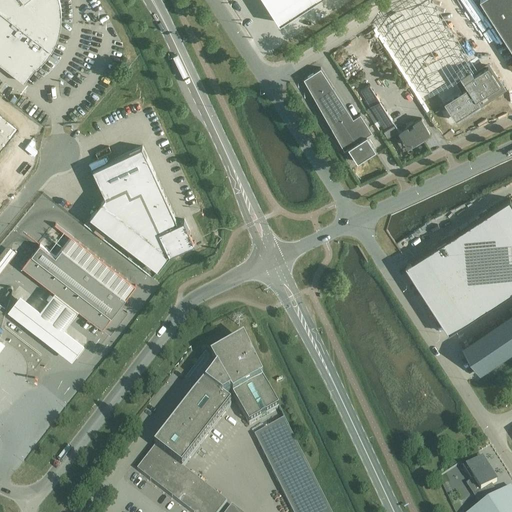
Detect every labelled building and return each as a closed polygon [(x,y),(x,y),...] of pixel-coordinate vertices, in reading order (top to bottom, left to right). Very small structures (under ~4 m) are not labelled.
[(0,0),(0,62),(24,82),(36,67),(41,63),(45,59),(48,55),(52,50),(54,45),(56,41),(58,37),(59,32),(61,24),(61,23),(61,18),(61,14),(61,9),(61,4),(59,0),(0,0)] [(267,0),(284,19),(309,0),(312,0),(313,1),(314,0),(267,0)] [(429,0),(427,0),(386,27),(430,95),(454,79),(461,90),(445,101),(456,118),(480,103),(477,98),(500,84),(488,65),(474,73),(471,68),(472,67),(429,0)] [(511,0),(480,0),(511,49),(511,0)] [(348,147),(357,162),(376,150),(367,135),(372,132),(360,113),(353,118),(320,68),(304,78),(344,150),(348,147)] [(393,121),(380,100),(370,106),(384,127),(393,121)] [(0,118),(0,151),(16,131),(0,118)] [(399,132),(408,146),(415,141),(416,143),(424,138),(423,136),(430,132),(421,118),(414,123),(413,121),(406,126),(407,127),(399,132)] [(142,146),(93,169),(106,196),(90,217),(158,269),(170,254),(195,242),(184,219),(177,222),(142,146)] [(511,200),(510,198),(409,263),(452,329),(511,289),(511,200)] [(62,248),(126,297),(136,284),(71,234),(60,247),(62,248)] [(0,268),(15,248),(10,244),(0,257),(0,268)] [(55,256),(40,244),(23,266),(54,290),(77,308),(110,334),(127,312),(120,306),(126,297),(62,248),(55,256)] [(77,308),(54,290),(41,306),(20,290),(8,306),(72,355),(85,339),(65,323),(77,308)] [(511,352),(511,315),(463,348),(480,374),(511,352)] [(137,471),(189,511),(219,511),(227,503),(182,468),(231,406),(223,399),(231,395),(249,426),(279,409),(261,378),(262,378),(244,348),(214,365),(220,375),(209,381),(205,386),(204,385),(137,471)] [(330,511),(284,418),(254,435),(291,511),(330,511)] [(470,464),(462,469),(470,482),(473,480),(480,492),(484,490),(491,501),(473,511),(511,511),(511,490),(510,488),(498,496),(491,485),(496,482),(482,459),(471,466),(470,464)]
